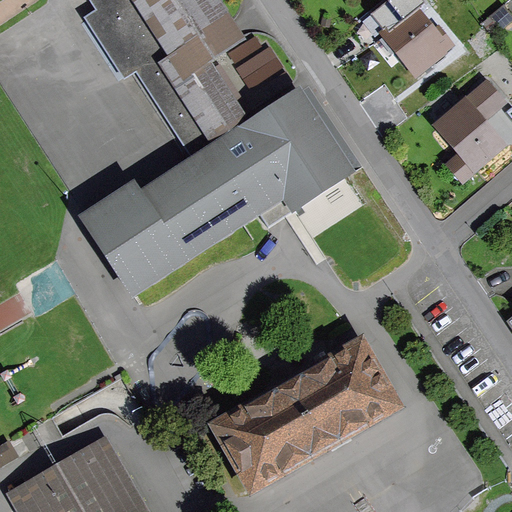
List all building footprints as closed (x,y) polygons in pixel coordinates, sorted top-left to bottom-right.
[(91,0),(195,160),(196,162),(197,163),(245,132),(244,130),(243,129),(237,120),(242,117),(207,63),(239,42),(212,0),(91,0)] [(386,36),(417,74),(451,46),(443,36),(438,39),(415,12),(386,36)] [(239,57),(262,44),(255,33),(233,47),(239,57)] [(455,180),(460,184),(502,146),(477,116),(488,107),(494,113),(504,104),(486,84),(438,127),(463,156),(447,169),(455,180)] [(133,295),(284,196),(294,212),(351,175),(298,94),(243,129),(244,130),(245,132),(197,163),(196,162),(195,160),(139,197),(134,188),(84,221),(133,295)] [(361,344),(216,428),(252,490),(397,407),(361,344)] [(0,468),(18,458),(9,442),(0,447),(0,468)] [(28,511),(138,511),(99,445),(17,492),(28,511)]
